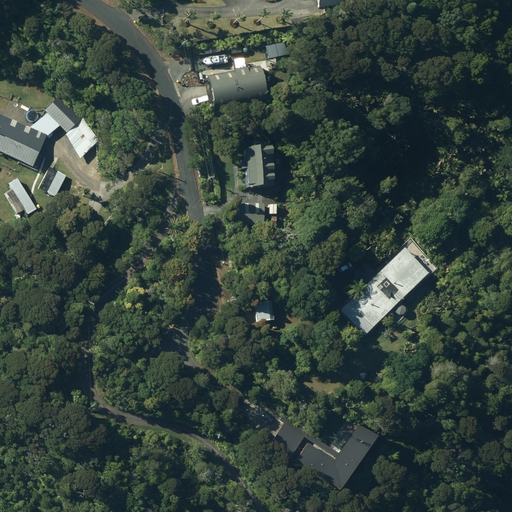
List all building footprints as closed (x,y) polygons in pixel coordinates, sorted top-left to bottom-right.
[(316,0),(319,10),(343,5),(342,0),(316,0)] [(207,76),(214,111),(266,100),(259,66),(207,76)] [(44,112),(65,134),(82,118),(61,96),(44,112)] [(0,155),(32,170),(46,137),(0,116),(0,155)] [(270,151),(270,144),(265,140),(259,140),(254,145),(254,151),(246,151),(247,192),(273,191),(271,151),(270,151)] [(239,227),(264,227),(264,205),(239,205),(239,227)] [(339,310),(364,335),(426,274),(402,249),(376,274),(364,262),(350,274),(350,287),(357,287),(357,286),(365,285),(339,310)] [(254,303),(257,322),(273,320),(270,301),(254,303)]
